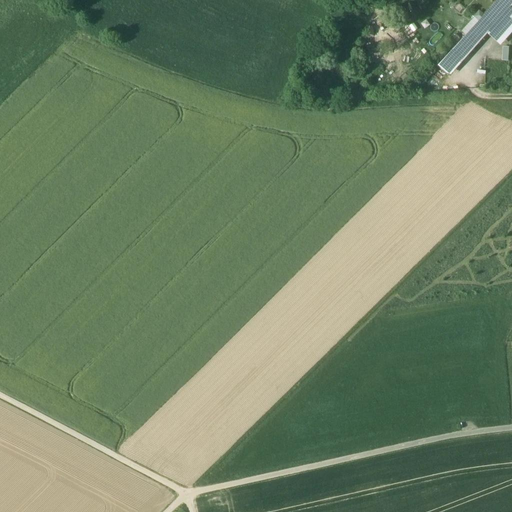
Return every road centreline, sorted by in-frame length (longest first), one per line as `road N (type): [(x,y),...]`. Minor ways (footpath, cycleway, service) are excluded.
road 1 (track): [(511,174),(190,497)]
road 2 (track): [(511,429),(190,497)]
road 3 (track): [(190,497),(0,398)]
